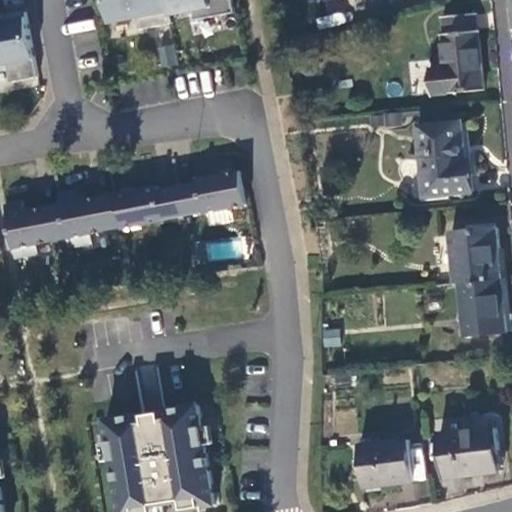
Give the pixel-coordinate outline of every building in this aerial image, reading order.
[(168,0),(107,0),(111,21),(139,16),(142,28),(172,22),(168,0)] [(0,71),(9,70),(11,83),(40,78),(28,13),(3,17),(4,22),(0,23),(0,71)] [(430,97),(483,92),(478,33),(474,32),(473,16),(441,18),(442,36),(440,36),(443,70),(428,71),(430,97)] [(75,53),(99,49),(93,19),(69,23),(75,53)] [(166,67),(180,64),(177,44),(162,47),(166,67)] [(473,195),(466,125),(404,131),(409,186),(412,185),(414,200),(473,195)] [(200,182),(180,186),(185,215),(205,211),(205,212),(248,203),(242,170),(199,178),(200,182)] [(185,215),(180,186),(161,189),(160,185),(117,194),(123,225),(123,228),(166,219),(166,218),(185,215)] [(123,225),(117,193),(101,196),(80,200),(79,190),(61,193),(63,203),(69,236),(71,246),(94,242),(92,232),(107,229),(107,228),(123,225)] [(69,236),(63,203),(47,206),(26,210),(25,200),(7,204),(17,257),(40,252),(38,243),(53,240),(53,239),(69,236)] [(451,235),(454,284),(459,284),(501,280),(497,232),(451,235)] [(232,240),(206,245),(208,261),(235,256),(232,240)] [(506,335),(501,280),(459,284),(464,339),(506,335)] [(339,329),(323,329),(323,346),(340,345),(339,329)] [(140,413),(108,418),(123,511),(187,511),(187,508),(206,505),(218,503),(217,502),(221,501),(220,491),(216,491),(201,403),(140,413)] [(502,428),(445,433),(449,476),(505,471),(502,428)] [(415,438),(366,442),(370,484),(418,479),(415,438)]
